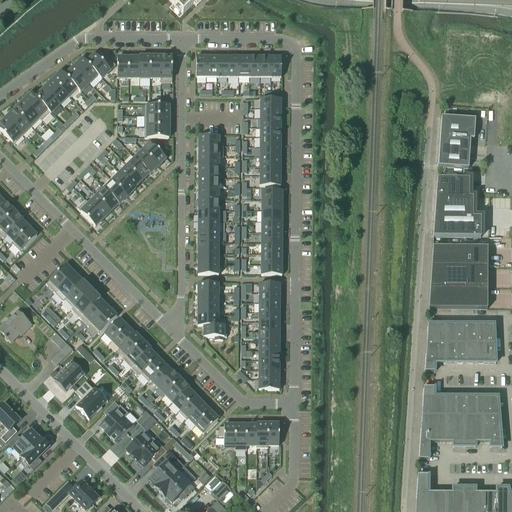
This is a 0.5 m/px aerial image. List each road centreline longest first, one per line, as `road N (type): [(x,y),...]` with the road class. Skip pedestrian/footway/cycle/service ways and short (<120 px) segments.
road 1 (residential): [(183,41),(285,40),(293,47),(294,405)]
road 2 (residential): [(183,41),(180,318),(169,329)]
road 3 (residential): [(0,95),(83,39),(183,41)]
road 4 (residential): [(140,511),(0,370)]
road 5 (residential): [(32,191),(169,329)]
road 6 (residential): [(169,329),(244,403),(294,405)]
road 7 (secondary): [(495,6),(345,0)]
